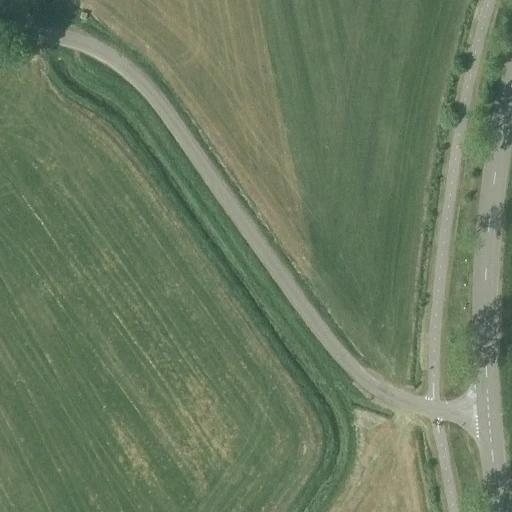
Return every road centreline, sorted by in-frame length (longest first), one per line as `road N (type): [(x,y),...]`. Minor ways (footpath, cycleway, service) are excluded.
road 1 (unclassified): [(0,33),(52,36),(135,79),(340,361),(370,391),(438,416)]
road 2 (tertiary): [(490,415),(492,223),(511,99)]
